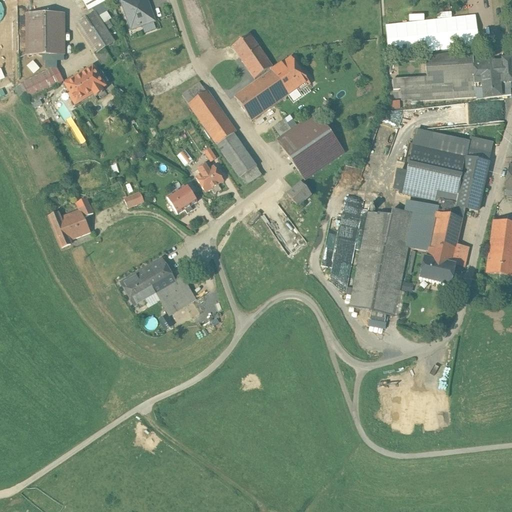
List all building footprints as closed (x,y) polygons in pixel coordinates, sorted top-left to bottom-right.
[(81,0),(88,11),(108,0),(107,0),(81,0)] [(122,0),(121,1),(131,29),(154,21),(146,0),(122,0)] [(113,43),(94,14),(78,25),(96,53),(113,43)] [(64,15),(26,15),(27,56),(64,56),(64,15)] [(272,68),(249,35),(232,48),(254,80),(272,68)] [(473,57),(458,58),(458,60),(459,76),(473,76),(472,61),(473,61),(473,57)] [(291,58),(271,72),(289,96),(298,90),(299,92),(310,85),(291,58)] [(473,61),(472,61),(473,76),(474,86),(475,86),(476,98),(476,100),(501,97),(500,91),(499,84),(511,82),(511,71),(511,59),(473,61)] [(450,61),(425,62),(425,67),(425,68),(426,78),(459,76),(458,60),(450,60),(450,61)] [(33,61),(32,68),(42,70),(43,62),(33,61)] [(240,80),(241,75),(240,70),(237,66),(233,64),(229,63),(224,64),(220,66),(217,71),(216,75),(217,80),(220,84),(224,87),(229,87),(234,87),(238,84),(240,80)] [(0,69),(0,73),(2,79),(12,76),(9,67),(0,69)] [(93,69),(65,86),(71,96),(69,97),(74,106),(76,105),(77,105),(93,95),(95,98),(102,94),(100,91),(105,88),(93,69)] [(271,72),(234,98),(251,122),(289,96),(271,72)] [(42,73),(21,84),(28,98),(49,87),(42,73)] [(421,78),(392,80),(393,90),(400,90),(400,96),(411,95),(411,100),(411,102),(476,98),(475,86),(474,86),(473,76),(459,76),(426,78),(421,78)] [(510,89),(500,91),(501,97),(511,96),(510,89)] [(208,92),(189,105),(217,146),(236,133),(208,92)] [(390,110),(400,110),(400,101),(390,101),(390,110)] [(281,138),(277,141),(304,181),(344,154),(326,128),(316,114),(292,131),(281,138)] [(284,120),(273,127),(281,138),(292,131),(284,120)] [(256,168),(233,135),(217,146),(240,179),(256,168)] [(470,143),(437,135),(432,157),(412,152),(404,192),(439,200),(435,220),(392,211),(390,217),(368,213),(349,307),(371,311),(370,319),(384,322),(386,314),(394,316),(408,248),(428,252),(426,258),(453,264),(457,245),(465,209),(478,212),(492,144),(471,139),(470,143)] [(390,149),(375,144),(365,172),(381,177),(390,149)] [(204,152),(210,162),(217,158),(211,148),(204,152)] [(200,176),(195,178),(205,194),(211,190),(214,194),(220,190),(217,186),(223,182),(213,167),(209,170),(205,165),(197,171),(200,176)] [(341,178),(359,183),(362,170),(344,165),(341,178)] [(511,166),(509,166),(509,167),(504,190),(503,190),(504,191),(511,190),(511,166)] [(311,195),(300,182),(286,195),(297,208),(311,195)] [(186,186),(166,198),(177,215),(185,210),(187,214),(192,211),(190,207),(197,202),(186,186)] [(140,193),(124,200),(128,209),(144,203),(140,193)] [(93,215),(86,200),(78,204),(80,209),(84,219),(93,215)] [(306,243),(277,205),(261,216),(287,256),(306,243)] [(80,209),(59,217),(58,215),(50,218),(56,234),(62,248),(70,245),(69,242),(90,233),(84,219),(80,209)] [(360,222),(360,213),(343,212),(343,222),(360,222)] [(511,225),(492,222),(489,248),(511,251),(511,225)] [(469,248),(457,245),(453,264),(455,265),(455,266),(464,268),(469,248)] [(511,251),(489,248),(485,274),(511,277),(511,251)] [(170,260),(174,268),(183,263),(179,255),(170,260)] [(426,258),(424,257),(419,280),(420,280),(450,287),(455,266),(455,265),(453,264),(426,258)] [(161,260),(148,268),(154,278),(168,270),(161,260)] [(199,262),(183,271),(187,278),(203,268),(199,262)] [(148,268),(121,284),(135,307),(157,294),(176,282),(175,281),(168,270),(154,278),(148,268)] [(185,280),(183,277),(178,280),(192,303),(196,300),(185,280)] [(192,303),(178,280),(175,281),(176,282),(157,294),(170,316),(192,303)] [(411,284),(403,283),(402,290),(409,292),(411,284)] [(444,398),(435,398),(435,422),(436,424),(445,423),(444,398)] [(435,400),(414,401),(414,409),(415,420),(426,419),(426,422),(435,422),(435,400)] [(414,409),(398,409),(399,421),(415,420),(414,409)]
